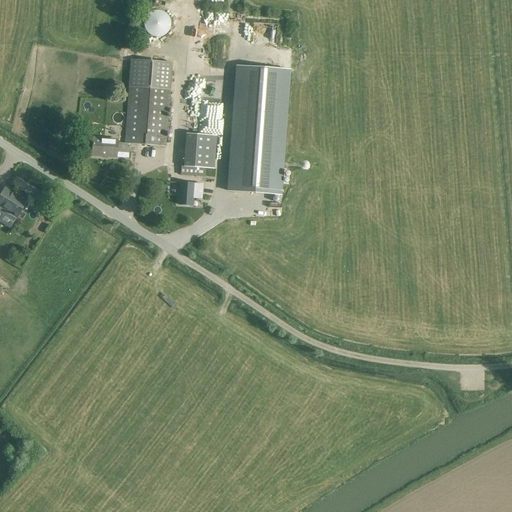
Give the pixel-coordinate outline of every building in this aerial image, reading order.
[(171,25),(171,24),(170,22),(170,19),(168,17),(167,15),(163,13),(161,12),(157,12),(154,13),(152,14),(149,17),(148,18),(147,21),(146,23),(146,25),(147,28),(148,30),(151,34),(154,36),(156,36),(159,37),(161,36),(164,35),(166,34),(167,33),(170,29),(170,27),(171,25)] [(249,34),(248,28),(252,27),(252,23),(243,24),(244,35),(249,34)] [(165,146),(168,104),(172,62),(130,59),(128,86),(124,143),(117,142),(117,139),(93,137),(91,155),(116,157),(117,152),(129,153),(130,144),(165,146)] [(228,191),(280,195),(289,70),(237,67),(228,191)] [(205,111),(205,107),(196,107),(196,104),(185,103),(185,115),(202,116),(202,110),(205,111)] [(214,169),(216,135),(185,133),(183,167),(181,167),(181,175),(204,176),(204,168),(214,169)] [(171,163),(148,171),(153,185),(176,176),(171,163)] [(180,182),(179,204),(193,205),(193,195),(202,195),(202,184),(180,182)] [(16,217),(26,200),(5,187),(0,194),(0,213),(13,221),(16,217)]
